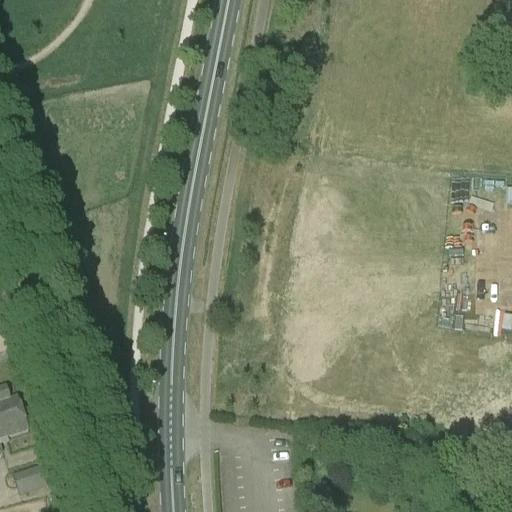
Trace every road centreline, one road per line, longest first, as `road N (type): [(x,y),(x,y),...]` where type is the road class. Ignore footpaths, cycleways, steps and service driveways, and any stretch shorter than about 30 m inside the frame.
road 1 (secondary): [(172,511),(179,264),(227,0)]
road 2 (unclassified): [(95,477),(0,211)]
